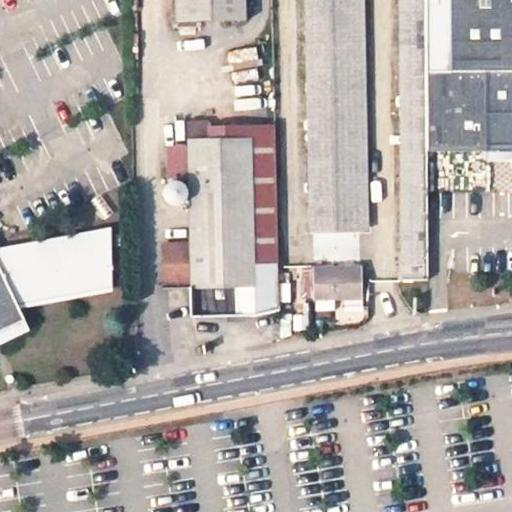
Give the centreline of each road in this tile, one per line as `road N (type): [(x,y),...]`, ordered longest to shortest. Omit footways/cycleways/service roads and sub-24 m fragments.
road 1 (tertiary): [(511,338),(0,429)]
road 2 (unknown): [(200,65),(152,106),(146,144),(156,400)]
